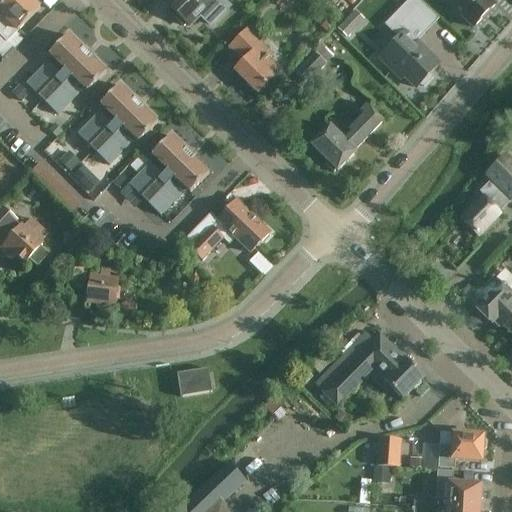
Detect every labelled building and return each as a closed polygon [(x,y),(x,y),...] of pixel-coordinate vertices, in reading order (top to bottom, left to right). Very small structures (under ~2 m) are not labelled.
[(0,0),(0,15),(14,0),(0,0)] [(40,9),(30,0),(14,0),(0,15),(17,32),(40,9)] [(174,0),(168,7),(188,27),(199,15),(212,28),(229,9),(219,0),(174,0)] [(398,39),(379,59),(400,80),(403,77),(416,89),(419,86),(424,88),(433,79),(430,74),(439,65),(417,43),(411,38),(420,30),(434,15),(417,0),(408,0),(399,9),(391,17),(384,25),(398,39)] [(439,0),(473,32),(497,6),(490,0),(439,0)] [(346,39),(355,30),(346,21),(337,30),(346,39)] [(248,31),(243,35),(229,50),(244,64),(235,73),(258,95),(281,72),(270,61),(274,57),(248,31)] [(26,86),(57,117),(79,94),(77,92),(81,88),(87,93),(106,74),(92,60),(92,59),(83,50),(82,51),(68,37),(49,56),(54,62),(50,66),(48,64),(26,86)] [(322,48),(315,55),(314,54),(295,75),(306,86),(333,58),(322,48)] [(19,86),(11,95),(21,104),(29,96),(19,86)] [(100,115),(78,137),(109,167),(131,145),(129,143),(133,139),(138,144),(157,125),(143,111),(144,110),(134,101),(134,102),(120,88),(101,107),(106,112),(102,117),(100,115)] [(330,128),(325,133),(311,147),(326,162),(323,164),(333,174),(336,171),(337,173),(356,153),(354,152),(383,123),(366,106),(359,113),(363,116),(341,138),(330,128)] [(54,125),(48,131),(56,139),(63,133),(54,125)] [(151,165),(129,187),(160,218),(182,195),(180,193),(184,189),(190,194),(209,175),(195,161),(195,160),(186,151),(185,152),(171,138),(152,157),(158,163),(153,167),(151,165)] [(68,153),(59,162),(70,174),(80,164),(68,153)] [(484,200),(462,222),(478,237),(498,215),(497,214),(510,202),(511,203),(511,159),(507,154),(484,177),(490,183),(479,193),(486,200),(485,202),(484,200)] [(37,177),(44,170),(39,165),(32,172),(37,177)] [(82,166),(71,176),(90,195),(101,185),(82,166)] [(44,170),(37,177),(42,182),(49,175),(44,170)] [(49,175),(42,182),(46,186),(53,179),(49,175)] [(51,191),(58,184),(53,179),(46,186),(51,191)] [(58,184),(51,191),(55,195),(62,188),(58,184)] [(128,187),(122,193),(132,202),(137,196),(128,187)] [(60,200),(67,193),(62,188),(55,195),(60,200)] [(64,204),(71,197),(67,193),(60,200),(64,204)] [(71,197),(64,204),(69,209),(76,202),(71,197)] [(74,214),(80,207),(76,202),(69,209),(74,214)] [(183,244),(191,252),(201,262),(223,240),(229,246),(235,240),(250,255),(270,235),(237,202),(218,222),(211,215),(183,244)] [(0,210),(0,249),(1,251),(0,251),(11,262),(16,257),(25,265),(29,260),(37,267),(47,255),(40,248),(42,246),(40,244),(48,235),(31,220),(23,229),(1,209),(0,210)] [(64,246),(75,247),(77,223),(66,222),(64,246)] [(92,240),(79,239),(76,270),(94,271),(97,245),(91,244),(92,240)] [(194,270),(186,277),(193,286),(202,280),(194,270)] [(90,279),(89,284),(87,304),(100,306),(99,312),(114,314),(118,283),(90,279)] [(481,299),(473,307),(491,324),(492,324),(496,319),(503,326),(509,332),(511,334),(511,303),(511,304),(511,303),(511,297),(508,293),(495,281),(493,279),(477,296),(481,299)] [(129,301),(121,306),(122,315),(126,318),(135,316),(136,306),(129,301)] [(402,363),(404,361),(379,336),(374,342),(366,335),(315,387),(337,408),(367,377),(369,376),(367,375),(373,369),(386,381),(403,364),(402,363)] [(388,386),(402,400),(424,379),(405,360),(404,361),(402,363),(403,364),(386,381),(373,369),(367,375),(369,376),(367,377),(370,379),(383,391),(388,386)] [(180,399),(212,394),(208,370),(177,375),(180,399)] [(0,467),(2,470),(2,472),(6,476),(18,477),(30,477),(41,477),(53,475),(64,472),(75,469),(86,464),(96,459),(99,453),(98,451),(98,448),(100,445),(102,443),(107,442),(124,436),(135,431),(152,424),(153,423),(138,389),(137,390),(122,396),(111,401),(102,404),(94,407),(85,410),(73,413),(62,416),(52,418),(42,420),(32,422),(28,423),(25,422),(21,421),(12,422),(7,423),(4,424),(1,426),(0,426),(0,467)] [(350,422),(341,412),(334,419),(342,428),(350,422)] [(410,459),(410,470),(421,470),(421,473),(437,473),(438,473),(438,470),(454,471),(455,462),(482,464),(482,453),(486,450),(486,442),(483,439),(484,437),(467,436),(464,432),(459,432),(455,435),(453,435),(441,434),(440,441),(440,447),(439,460),(439,463),(424,462),(424,459),(422,459),(410,459)] [(379,440),(377,460),(377,468),(399,470),(401,442),(379,440)] [(228,465),(214,479),(175,511),(229,511),(222,504),(245,482),(228,465)] [(371,492),(372,467),(362,466),(360,491),(371,492)] [(390,485),(391,470),(374,469),(373,484),(390,485)] [(478,511),(480,487),(460,486),(450,485),(449,503),(427,501),(428,500),(416,499),(415,510),(450,511),(478,511)]
